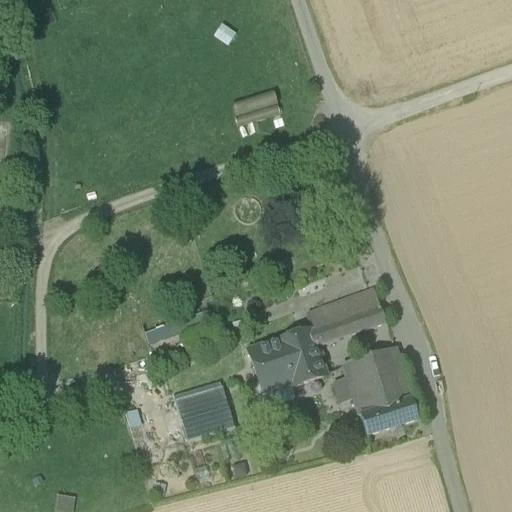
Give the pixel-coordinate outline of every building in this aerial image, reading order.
[(270,96),(229,108),(237,135),(278,124),(270,96)] [(66,292),(53,302),(63,315),(76,305),(66,292)] [(322,311),(328,328),(378,310),(374,298),(373,298),(368,295),(322,311)] [(328,328),(312,334),(307,335),(312,352),(384,328),(378,310),(328,328)] [(328,328),(322,311),(306,316),(312,334),(328,328)] [(191,316),(141,338),(149,354),(198,332),(191,316)] [(210,334),(183,343),(188,358),(215,349),(210,334)] [(307,335),(248,357),(263,400),(321,379),(312,352),(307,335)] [(379,359),(393,355),(389,342),(375,347),(379,359)] [(393,355),(379,359),(343,370),(349,388),(341,390),(347,410),(353,408),(358,422),(410,405),(394,355),(393,355)] [(200,399),(172,408),(184,447),(232,433),(221,398),(201,404),(200,399)] [(364,441),(416,424),(410,405),(358,422),(364,441)] [(55,499),(53,511),(72,511),(74,502),(55,499)]
